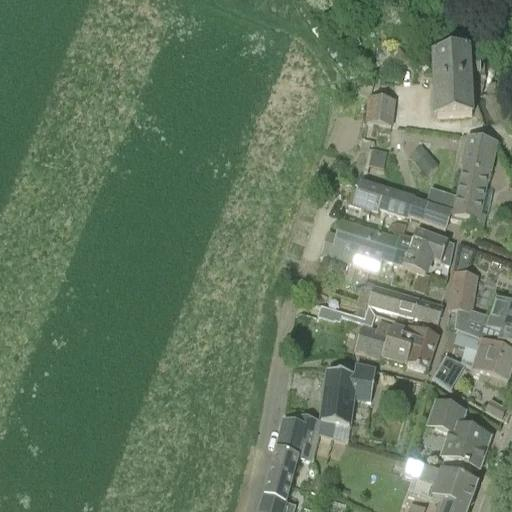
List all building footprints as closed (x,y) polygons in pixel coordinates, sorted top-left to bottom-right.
[(432,56),(433,88),(469,86),(468,75),(479,75),(478,63),(478,60),(476,60),(476,62),(468,62),(468,53),(432,56)] [(469,86),(433,88),(435,121),(471,119),(469,86)] [(390,130),(393,103),(369,100),(365,127),(390,130)] [(463,163),(455,204),(452,216),(449,215),(447,223),(448,224),(462,226),(461,232),(481,236),(484,218),(478,217),(493,146),(462,139),(458,162),(463,163)] [(367,169),(381,172),(385,155),(370,153),(367,169)] [(431,160),(419,171),(427,180),(439,169),(431,160)] [(413,202),(374,190),(360,186),(353,208),(376,215),(377,212),(408,221),(413,203),(413,202)] [(447,223),(449,215),(413,203),(408,221),(423,226),(444,234),(448,224),(447,223)] [(381,264),(393,267),(400,241),(393,239),(392,244),(339,229),(335,242),(326,239),(321,256),(339,262),(342,253),(352,256),(350,265),(378,274),(381,264)] [(416,234),(412,245),(402,271),(425,279),(431,264),(448,270),(453,248),(416,234)] [(393,267),(402,271),(412,245),(400,241),(393,267)] [(458,264),(467,267),(472,256),(461,252),(458,264)] [(477,280),(455,276),(448,316),(449,316),(450,314),(457,315),(456,316),(471,318),(472,314),(477,280)] [(409,294),(421,297),(426,281),(414,277),(409,294)] [(366,313),(368,309),(372,294),(363,292),(357,310),(366,313)] [(372,294),(368,309),(407,319),(437,327),(442,312),(415,304),(397,298),(372,292),(372,294)] [(482,343),(495,349),(496,346),(511,352),(511,294),(510,294),(506,305),(496,302),(489,320),(472,314),(471,318),(456,316),(454,333),(458,335),(482,343)] [(339,327),(342,317),(320,311),(317,321),(333,326),(333,325),(339,327)] [(361,332),(353,356),(381,363),(406,371),(411,353),(401,349),(406,331),(405,330),(404,335),(378,327),(375,337),(361,332)] [(411,353),(406,371),(424,375),(436,340),(406,331),(401,349),(411,353)] [(472,373),(482,343),(458,335),(453,349),(465,353),(461,367),(462,368),(461,370),(464,371),(465,370),(472,373)] [(482,343),(472,373),(471,376),(489,382),(487,388),(504,394),(511,371),(511,355),(495,349),(482,343)] [(445,360),(431,382),(447,393),(461,370),(462,368),(461,367),(445,360)] [(322,426),(349,431),(353,404),(369,407),(374,372),(354,369),(352,379),(326,375),(320,424),(321,424),(318,436),(317,440),(318,440),(322,426)] [(411,403),(414,387),(392,382),(389,398),(411,403)] [(489,405),(484,414),(501,424),(504,413),(489,405)] [(464,416),(435,406),(427,430),(448,438),(441,460),(478,473),(489,441),(459,430),(464,416)] [(299,430),(284,426),(276,455),(275,455),(263,500),(259,511),(291,511),(292,508),(285,507),(296,461),(312,465),(318,440),(317,440),(318,436),(321,424),(320,425),(301,420),(299,430)] [(406,463),(405,464),(402,475),(434,487),(430,503),(443,507),(440,511),(468,511),(477,488),(440,476),(407,463),(406,463)] [(348,494),(339,490),(336,498),(345,502),(348,494)]
